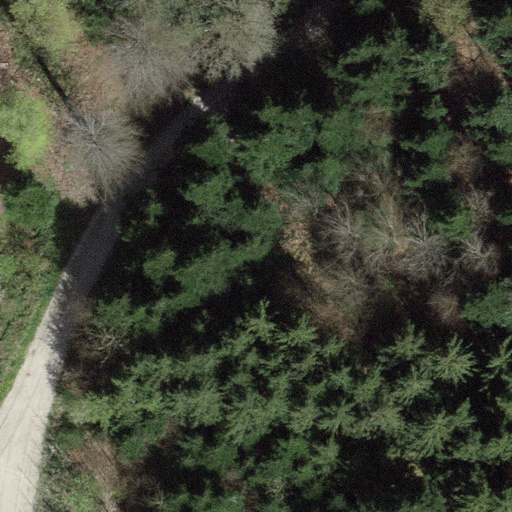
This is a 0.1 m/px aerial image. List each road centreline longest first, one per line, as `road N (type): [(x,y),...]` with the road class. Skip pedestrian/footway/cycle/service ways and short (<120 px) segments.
road 1 (track): [(164,159),(73,286),(5,511)]
road 2 (track): [(355,0),(164,159)]
